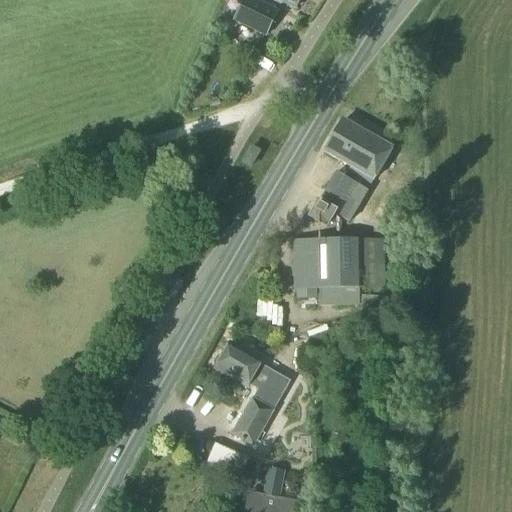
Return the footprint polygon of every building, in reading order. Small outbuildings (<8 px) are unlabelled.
[(266,39),(279,13),(252,0),(243,0),(232,23),(266,39)] [(263,0),(274,5),(276,1),(293,10),(297,0),(263,0)] [(369,186),(389,152),(340,122),(320,156),(369,186)] [(261,153),(250,147),(239,165),(250,171),(261,153)] [(346,224),(364,194),(334,176),(308,221),(322,230),(325,225),(338,232),(343,222),(346,224)] [(314,300),(314,291),(382,290),(382,241),(293,242),(294,291),(298,291),(298,300),(314,300)] [(249,449),(286,385),(257,368),(259,364),(226,345),(212,369),(244,388),(245,387),(256,393),(250,403),(249,402),(228,437),(249,449)] [(279,500),(284,474),(266,470),(261,497),(279,500)] [(256,500),(252,511),(280,511),(282,507),(256,500)]
